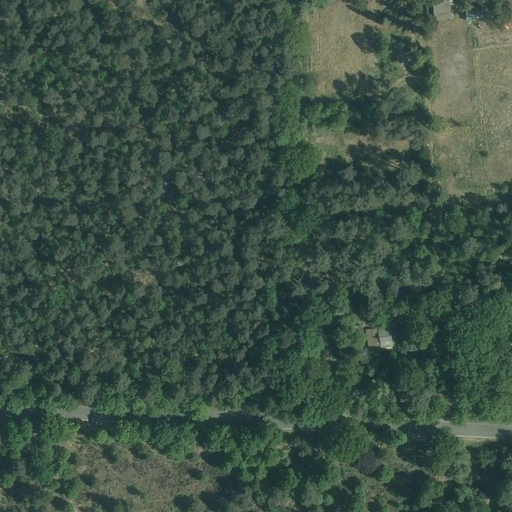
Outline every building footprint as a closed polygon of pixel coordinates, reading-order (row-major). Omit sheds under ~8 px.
[(314,0),(312,0),(307,1),(309,25),(317,24),(314,0)] [(433,1),(434,21),(451,20),(451,19),(454,19),(453,12),(460,11),(459,0),(453,1),(452,0),(447,0),(446,0),(438,0),(438,1),(433,1)] [(491,19),(489,0),(474,0),(475,2),(465,3),(467,22),(491,19)] [(511,16),(503,23),(508,30),(511,27),(511,16)] [(408,19),(410,47),(418,47),(416,19),(408,19)] [(395,52),(405,51),(404,42),(394,42),(395,52)] [(379,100),(377,86),(359,87),(360,101),(379,100)] [(352,103),(352,92),(346,92),(346,91),(329,92),(330,105),(352,103)] [(417,94),(405,95),(405,106),(418,106),(417,94)] [(384,307),(373,307),(374,317),(384,316),(384,307)] [(377,328),(366,330),(369,351),(382,348),(382,350),(393,348),(392,347),(398,346),(396,330),(394,331),(393,326),(377,328)]
